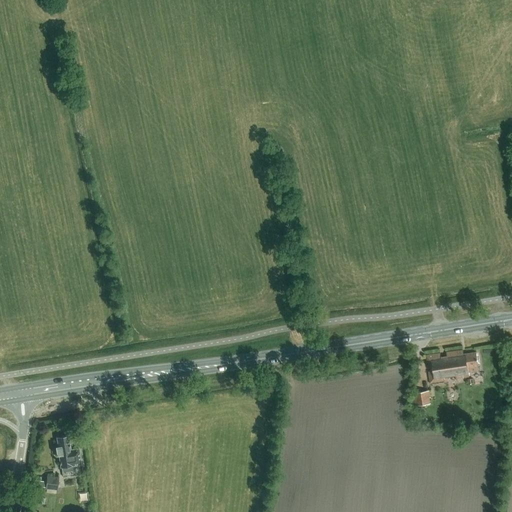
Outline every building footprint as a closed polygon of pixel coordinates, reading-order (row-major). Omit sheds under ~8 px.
[(456,376),(456,379),(468,377),(468,373),(478,371),(475,353),(462,355),(462,351),(445,353),(446,357),(440,358),(439,354),(425,356),(427,369),(429,369),(430,371),(428,372),(430,383),(444,381),(444,378),(456,376)] [(431,398),(430,390),(412,393),(415,407),(431,404),(430,398),(431,398)] [(77,448),(70,449),(68,436),(65,437),(63,436),(61,436),(60,437),(57,438),(58,447),(55,447),(57,456),(59,456),(61,467),(80,465),(77,448)] [(46,489),(57,490),(58,477),(47,476),(46,489)] [(91,492),(83,492),(83,500),(91,500),(91,492)]
